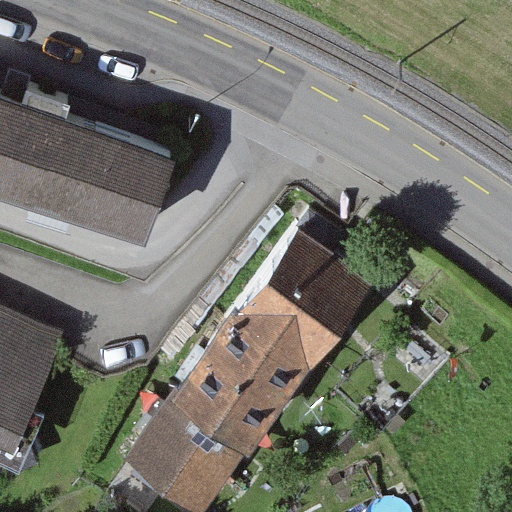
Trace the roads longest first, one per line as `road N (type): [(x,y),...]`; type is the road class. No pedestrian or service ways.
road 1 (residential): [(304,102),(137,261),(51,262),(0,241)]
road 2 (tertiary): [(70,0),(304,102)]
road 3 (tertiary): [(304,102),(511,230)]
